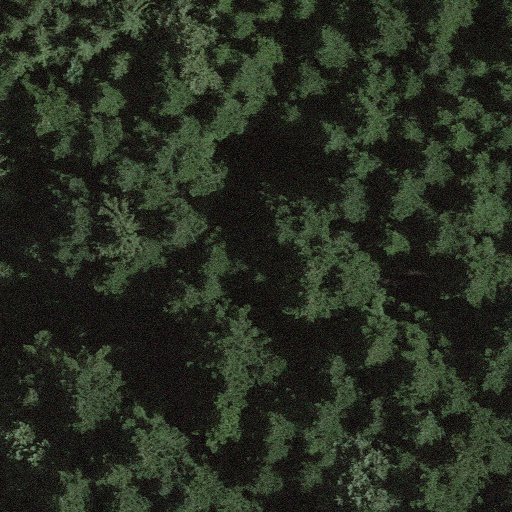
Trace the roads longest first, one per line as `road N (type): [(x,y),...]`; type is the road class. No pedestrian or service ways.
road 1 (track): [(511,263),(259,280),(116,306)]
road 2 (track): [(0,239),(116,306),(275,511)]
